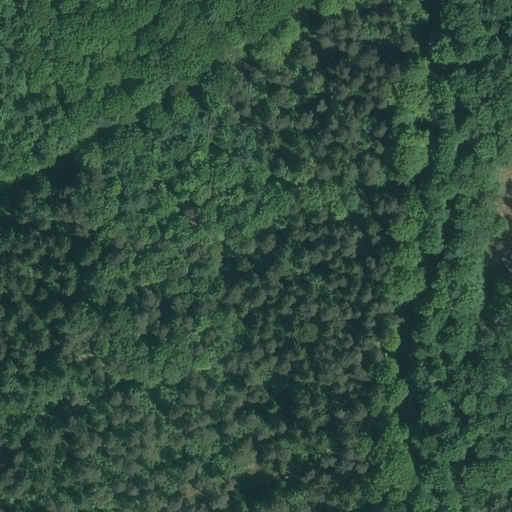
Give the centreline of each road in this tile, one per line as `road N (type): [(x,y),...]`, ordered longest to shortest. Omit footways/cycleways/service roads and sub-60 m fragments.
road 1 (track): [(437,0),(406,511)]
road 2 (track): [(0,190),(318,0)]
